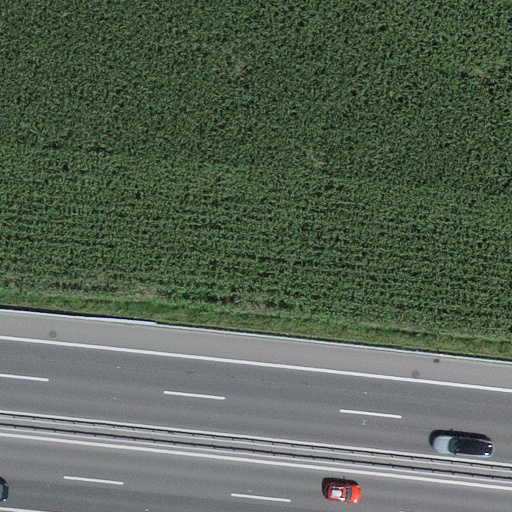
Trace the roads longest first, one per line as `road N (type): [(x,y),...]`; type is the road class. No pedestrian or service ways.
road 1 (motorway): [(511,430),(0,375)]
road 2 (motorway): [(0,467),(387,511)]
